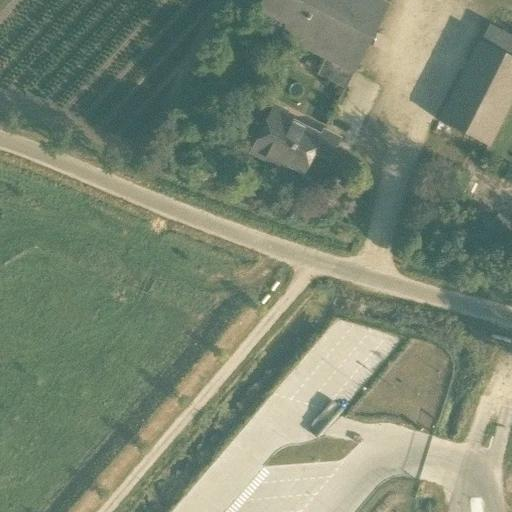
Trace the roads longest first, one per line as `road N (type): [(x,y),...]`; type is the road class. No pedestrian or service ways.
road 1 (unclassified): [(505,317),(264,248),(0,145)]
road 2 (unknown): [(264,248),(42,511)]
road 3 (unclassified): [(505,317),(465,467)]
